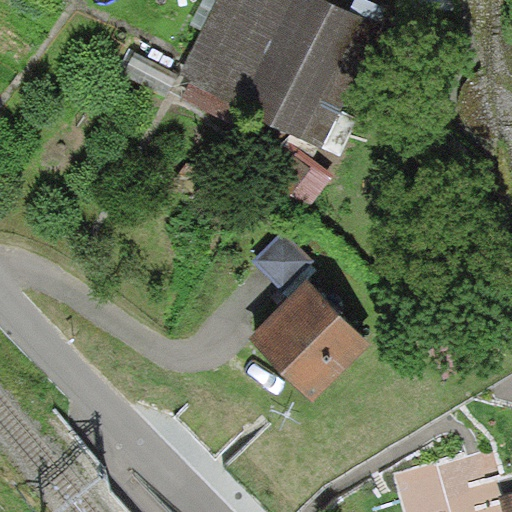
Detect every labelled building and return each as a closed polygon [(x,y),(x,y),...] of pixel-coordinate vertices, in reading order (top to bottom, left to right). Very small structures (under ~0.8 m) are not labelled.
[(377,22),(323,0),(211,0),(170,103),(320,163),(377,22)] [(474,0),(483,68),(463,87),(465,118),(489,137),(498,147),(508,259),(491,269),(481,291),(489,319),(509,331),(511,331),(511,64),(511,63),(507,0),(474,0)] [(285,300),(248,336),(306,395),(368,335),(310,276),(285,300)] [(470,327),(433,341),(446,375),(483,361),(470,327)] [(511,511),(511,494),(503,497),(491,456),(394,483),(402,511),(511,511)]
